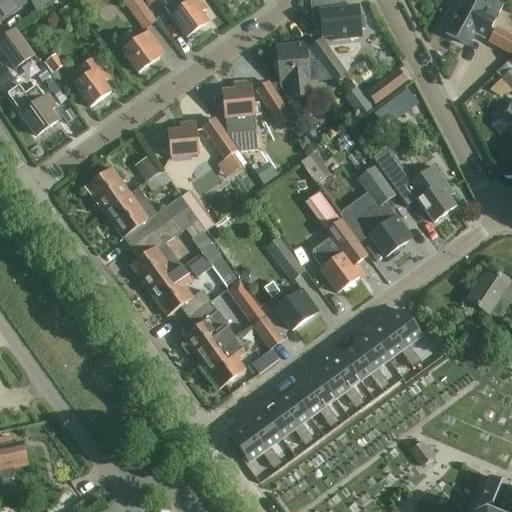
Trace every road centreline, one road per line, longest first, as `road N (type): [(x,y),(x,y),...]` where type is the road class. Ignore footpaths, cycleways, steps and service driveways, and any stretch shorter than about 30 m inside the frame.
road 1 (residential): [(212,434),(497,217)]
road 2 (residential): [(35,188),(274,18),(286,0)]
road 3 (residential): [(212,434),(35,188)]
road 4 (residential): [(497,217),(384,0)]
road 5 (tertiary): [(133,511),(0,324)]
